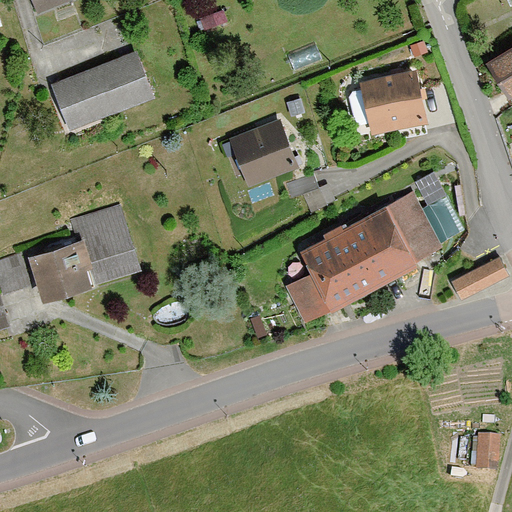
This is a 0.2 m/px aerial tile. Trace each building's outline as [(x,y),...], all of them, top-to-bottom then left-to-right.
[(71,0),(70,0),(31,0),(37,14),(71,0)] [(424,41),(411,46),(415,57),(428,52),(424,41)] [(128,46),(43,80),(62,128),(147,94),(128,46)] [(511,48),(485,64),(503,97),(511,91),(511,48)] [(416,71),(360,83),(372,136),(428,124),(416,71)] [(273,115),(223,135),(244,185),(293,165),(273,115)] [(296,318),(409,258),(379,202),(294,247),(304,265),(276,280),(296,318)] [(75,235),(24,253),(40,297),(138,262),(117,205),(70,222),(75,235)] [(17,254),(0,259),(0,289),(26,280),(17,254)] [(500,257),(451,281),(461,300),(509,276),(500,257)] [(497,433),(473,433),(474,474),(498,473),(497,433)]
